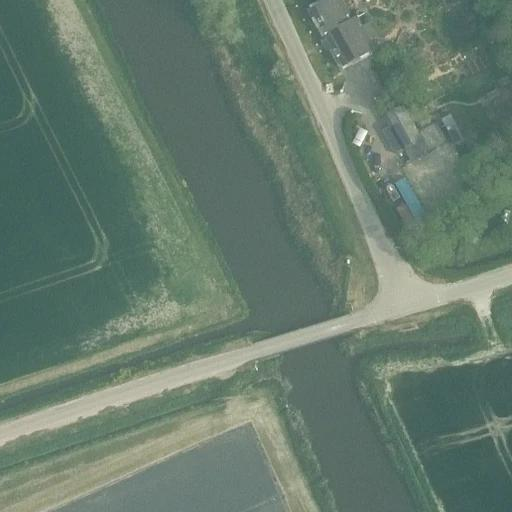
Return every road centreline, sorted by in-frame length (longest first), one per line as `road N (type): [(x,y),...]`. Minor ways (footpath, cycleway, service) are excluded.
road 1 (unclassified): [(0,435),(403,303)]
road 2 (unclassified): [(403,303),(271,0)]
